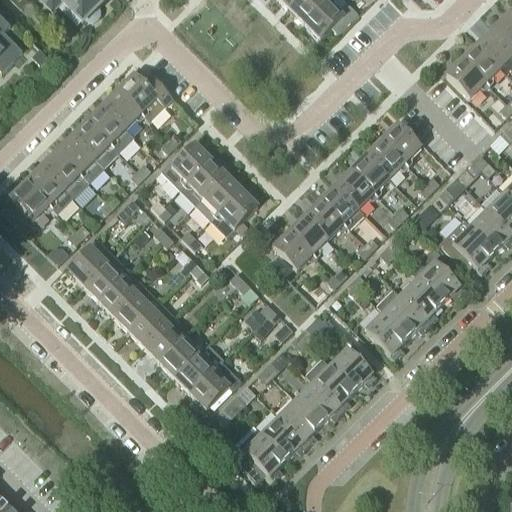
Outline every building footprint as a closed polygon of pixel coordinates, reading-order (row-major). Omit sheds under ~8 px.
[(81,26),(84,23),(87,26),(92,26),(96,24),(98,20),(98,16),(95,12),(107,1),(106,0),(36,0),(51,15),(60,5),(81,26)] [(302,0),(274,0),(288,14),(302,0)] [(332,2),(331,1),(330,0),(302,0),(288,14),(304,30),(332,2)] [(319,45),(331,34),(337,40),(358,20),(337,0),(332,0),(331,1),(332,2),(304,30),(319,45)] [(511,24),(507,19),(492,34),(511,54),(511,24)] [(22,56),(3,38),(10,31),(0,20),(0,77),(22,56)] [(500,73),(511,60),(511,54),(492,34),(477,50),(500,73)] [(484,88),(500,73),(477,50),(461,65),(484,88)] [(38,54),(30,62),(38,70),(46,62),(38,54)] [(469,104),(484,88),(461,65),(446,81),(469,104)] [(148,83),(141,89),(133,81),(117,96),(141,119),(149,128),(171,106),(148,83)] [(125,135),(141,119),(117,96),(102,111),(125,135)] [(505,123),(511,116),(505,109),(498,116),(505,123)] [(110,150),(125,135),(102,111),(86,127),(110,150)] [(109,151),(110,150),(86,127),(71,142),(103,174),(118,159),(109,151)] [(381,145),(404,168),(420,153),(396,130),(381,145)] [(507,148),(511,142),(511,138),(506,132),(498,140),(507,148)] [(166,145),(173,152),(180,146),(173,139),(166,145)] [(87,190),(103,174),(71,142),(55,158),(87,190)] [(166,160),(173,152),(166,145),(159,153),(166,160)] [(389,184),(404,168),(381,145),(365,160),(389,184)] [(160,178),(178,196),(210,165),(194,149),(172,172),(169,169),(160,178)] [(72,205),(87,190),(55,158),(40,173),(72,205)] [(373,199),(389,184),(365,160),(350,176),(373,199)] [(471,167),(480,175),(486,169),(478,160),(471,167)] [(194,212),(225,181),(210,165),(178,196),(194,212)] [(473,182),(480,175),(471,167),(465,174),(473,182)] [(487,169),(480,175),(488,182),(494,176),(487,169)] [(136,177),(143,183),(150,177),(143,170),(136,177)] [(25,188),(48,212),(57,220),(72,205),(40,173),(25,188)] [(358,215),(373,199),(350,176),(334,191),(358,215)] [(136,190),(143,183),(136,177),(129,183),(136,190)] [(210,227),(241,196),(225,181),(194,212),(210,227)] [(425,189),(432,196),(438,190),(431,183),(425,189)] [(10,204),(33,227),(48,212),(25,188),(10,204)] [(425,203),(432,196),(425,189),(418,196),(425,203)] [(511,190),(503,199),(511,207),(511,190)] [(363,220),(358,215),(334,191),(319,207),(342,230),(343,230),(348,235),(363,220)] [(437,201),(445,210),(452,202),(444,194),(437,201)] [(241,196),(210,227),(226,243),(235,234),(243,226),(257,212),(241,196)] [(511,207),(503,199),(486,216),(511,241),(511,207)] [(105,207),(112,214),(119,207),(112,200),(105,207)] [(439,216),(445,210),(437,201),(431,208),(439,216)] [(132,205),(115,221),(123,229),(133,219),(132,218),(139,212),(132,205)] [(156,219),(162,212),(156,206),(150,213),(156,219)] [(168,206),(162,212),(170,219),(176,214),(168,206)] [(106,221),(112,214),(105,207),(99,214),(106,221)] [(326,246),(342,230),(319,207),(303,222),(326,246)] [(162,212),(156,219),(163,226),(170,219),(162,212)] [(394,220),(401,227),(408,220),(401,213),(394,220)] [(11,215),(6,220),(14,229),(20,224),(11,215)] [(508,253),(511,248),(511,241),(486,216),(469,233),(494,258),(503,248),(508,253)] [(425,221),(421,217),(412,226),(420,235),(425,229),(425,221)] [(394,234),(401,227),(394,220),(387,227),(394,234)] [(311,261),(326,246),(303,222),(287,238),(311,261)] [(243,226),(235,234),(242,241),(250,233),(243,226)] [(74,238),(81,245),(89,238),(82,231),(74,238)] [(159,246),(166,239),(159,232),(152,239),(159,246)] [(485,267),(494,258),(469,233),(451,251),(480,280),(489,271),(485,267)] [(139,235),(130,244),(138,252),(147,242),(139,235)] [(187,250),(194,243),(187,236),(180,243),(187,250)] [(75,252),(81,245),(74,238),(68,245),(75,252)] [(295,277),(311,261),(287,238),(272,253),(295,277)] [(166,239),(159,246),(166,253),(173,246),(166,239)] [(194,243),(187,250),(194,256),(201,249),(194,243)] [(363,251),(369,258),(377,251),(370,244),(363,251)] [(82,291),(113,261),(97,245),(67,276),(82,291)] [(386,253),(394,261),(400,255),(392,246),(386,253)] [(363,264),(369,258),(363,251),(357,257),(363,264)] [(387,268),(394,261),(386,253),(379,260),(387,268)] [(417,285),(442,310),(451,301),(455,305),(464,296),(438,271),(444,265),(433,254),(409,277),(417,285)] [(121,284),(122,284),(129,277),(113,261),(82,291),(98,307),(121,284)] [(190,277),(197,270),(190,263),(183,270),(190,277)] [(200,290),(208,282),(197,270),(190,277),(196,283),(194,285),(200,290)] [(331,282),(338,289),(346,281),(339,274),(331,282)] [(174,277),(165,286),(172,293),(181,284),(174,277)] [(235,278),(228,285),(235,292),(242,286),(235,278)] [(350,288),(359,296),(366,289),(358,280),(350,288)] [(333,294),(338,289),(331,282),(326,287),(333,294)] [(121,284),(98,307),(113,322),(137,299),(122,284),(121,284)] [(432,319),(442,310),(417,285),(399,302),(429,331),(436,323),(432,319)] [(242,286),(235,292),(242,299),(249,293),(242,286)] [(352,302),(359,296),(350,288),(344,294),(352,302)] [(137,299),(113,322),(128,338),(158,308),(143,293),(137,299)] [(258,301),(249,293),(242,299),(239,301),(248,310),(258,301)] [(382,319),(407,344),(417,335),(421,339),(429,331),(399,302),(393,295),(375,312),(382,319)] [(144,353),(174,323),(174,322),(173,323),(158,308),(128,338),(144,353)] [(266,324),(273,317),(266,311),(259,317),(266,324)] [(243,326),(253,336),(264,325),(255,315),(243,326)] [(273,317),(266,324),(273,331),(279,324),(273,317)] [(398,353),(407,344),(382,319),(364,337),(393,366),(402,357),(398,353)] [(159,369),(183,345),(182,345),(189,338),(174,323),(144,353),(159,369)] [(262,329),(254,336),(261,343),(269,336),(262,329)] [(298,340),(306,348),(313,342),(304,333),(298,340)] [(299,355),(306,348),(298,340),(290,347),(299,355)] [(174,384),(198,361),(183,345),(159,369),(174,384)] [(198,361),(174,384),(190,400),(222,368),(224,366),(208,350),(198,361)] [(329,371),(354,396),(363,387),(367,391),(376,383),(346,353),(329,371)] [(354,396),(329,371),(321,363),(304,380),(312,388),(341,417),(348,410),(344,406),(354,396)] [(222,368),(190,400),(205,415),(228,393),(231,396),(240,386),(222,368)] [(263,374),(272,382),(278,376),(270,368),(263,374)] [(265,389),(272,382),(263,374),(256,381),(265,389)] [(333,425),(341,417),(312,388),(295,405),(320,430),(329,421),(333,425)] [(237,401),(229,409),(237,417),(238,418),(246,410),(245,409),(237,401)] [(310,440),(320,430),(295,405),(277,423),(306,452),(314,444),(310,440)] [(229,409),(223,414),(231,423),(237,417),(229,409)] [(299,459),(306,452),(277,423),(260,440),(285,465),(295,455),(299,459)] [(285,465),(260,440),(251,431),(234,449),(242,457),(243,457),(244,458),(234,468),(255,489),(265,479),(272,486),(280,478),(276,474),(285,465)]
